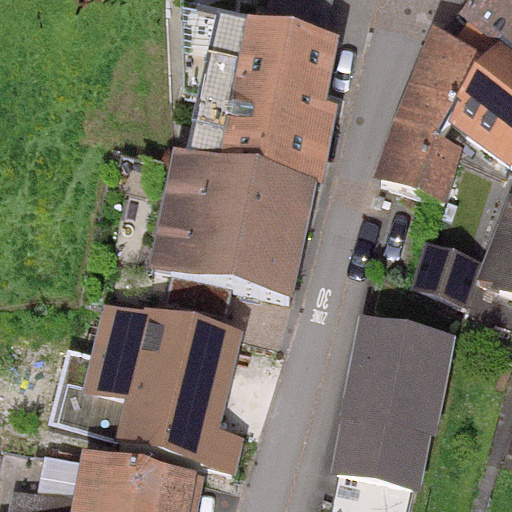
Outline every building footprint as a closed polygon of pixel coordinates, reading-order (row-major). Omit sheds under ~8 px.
[(397,125),(381,177),(438,192),(453,133),(506,155),(511,147),(511,0),(490,0),(446,51),(434,38),(397,125)] [(325,125),(339,64),(214,37),(185,172),(173,170),(147,289),(294,321),(336,127),(325,125)] [(511,207),(511,208),(484,281),(511,291),(511,207)] [(481,271),(427,255),(413,304),(467,320),(481,271)] [(79,412),(125,421),(117,461),(238,486),(245,452),(220,447),(241,348),(99,318),(79,412)] [(441,344),(362,331),(337,473),(416,486),(441,344)] [(174,511),(179,486),(90,470),(82,511),(174,511)]
